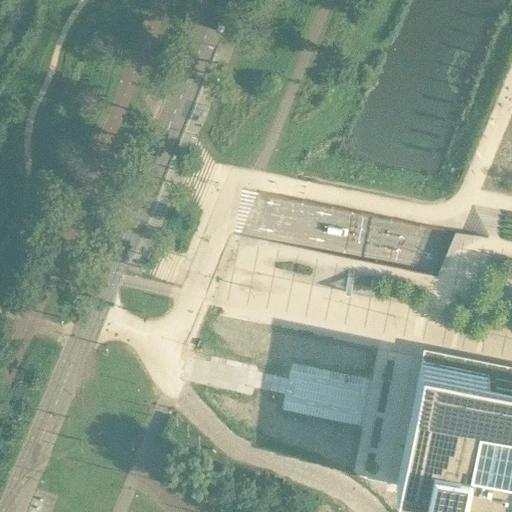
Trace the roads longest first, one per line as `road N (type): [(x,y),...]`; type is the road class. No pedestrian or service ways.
road 1 (residential): [(378,511),(238,449),(171,381),(155,338),(92,310)]
road 2 (unclassified): [(217,0),(92,310)]
road 3 (unclassified): [(92,310),(11,511)]
